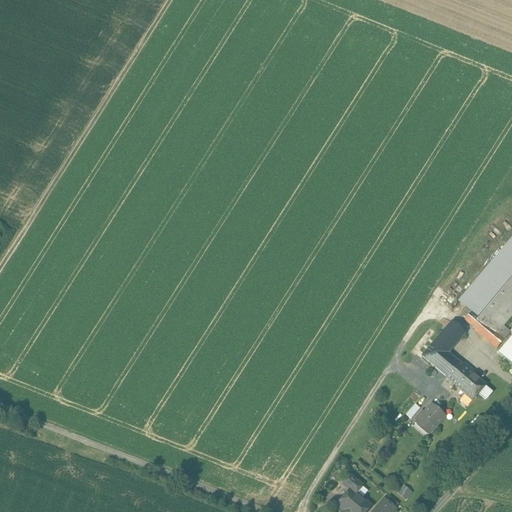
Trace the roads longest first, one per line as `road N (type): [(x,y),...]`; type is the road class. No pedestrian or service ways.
road 1 (track): [(172,0),(0,266)]
road 2 (residential): [(0,408),(263,511)]
